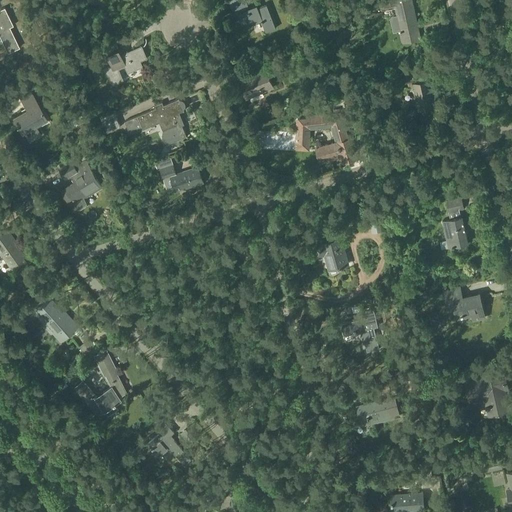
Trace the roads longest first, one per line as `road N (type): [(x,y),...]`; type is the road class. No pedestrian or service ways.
road 1 (residential): [(76,260),(289,511)]
road 2 (residential): [(304,511),(312,478),(310,409),(262,205)]
road 3 (residential): [(262,205),(483,136)]
road 4 (residential): [(262,205),(190,21)]
road 5 (residential): [(76,260),(262,205)]
road 6 (residential): [(483,136),(453,0)]
road 7 (residential): [(511,262),(483,136)]
road 8 (residential): [(0,158),(76,260)]
road 9 (primary): [(76,511),(0,417)]
